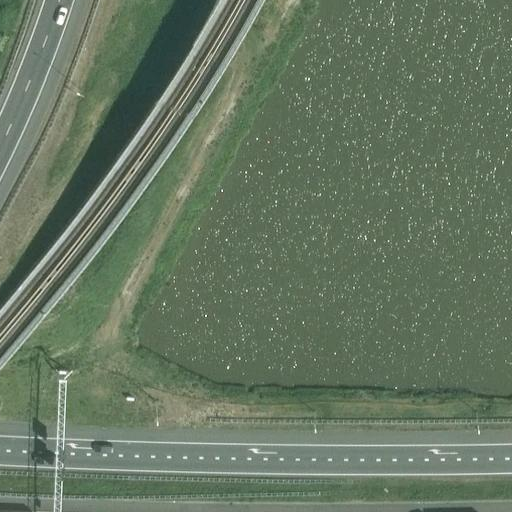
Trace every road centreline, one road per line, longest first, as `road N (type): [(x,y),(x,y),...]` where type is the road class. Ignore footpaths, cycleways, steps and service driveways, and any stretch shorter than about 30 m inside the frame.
road 1 (motorway): [(511,458),(362,462),(0,450)]
road 2 (motorway): [(0,145),(57,0)]
